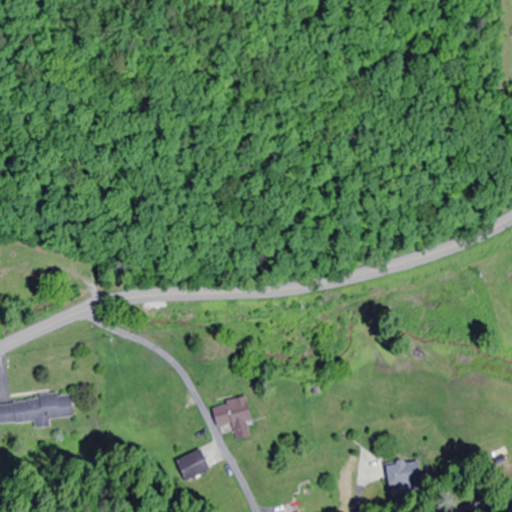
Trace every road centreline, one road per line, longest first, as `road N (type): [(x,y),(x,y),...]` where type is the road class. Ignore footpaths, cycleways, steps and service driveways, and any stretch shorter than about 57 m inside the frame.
road 1 (secondary): [(0,347),(140,296),(272,290),(387,268),(511,216)]
road 2 (residential): [(77,314),(168,358),(217,437)]
